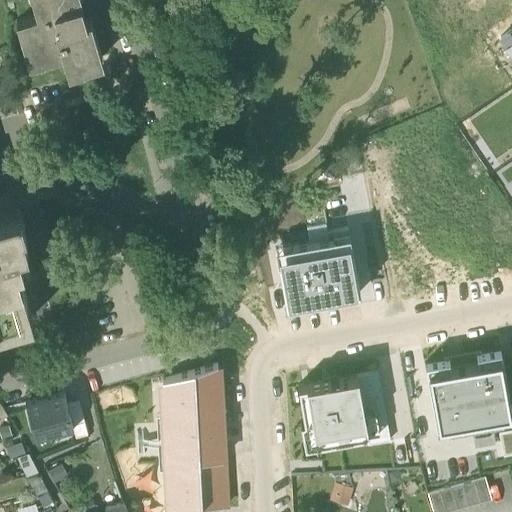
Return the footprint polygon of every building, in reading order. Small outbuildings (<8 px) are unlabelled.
[(81,56),(83,62),(103,56),(91,13),(85,15),(80,0),(35,0),(38,11),(17,17),(28,54),(42,49),(44,55),(64,49),(67,60),(81,56)] [(511,29),(501,37),(511,52),(511,29)] [(30,59),(44,55),(42,49),(28,54),(30,59)] [(69,66),(83,62),(81,56),(67,60),(69,66)] [(0,248),(18,243),(27,240),(23,226),(17,228),(13,211),(18,209),(18,208),(0,212),(0,248)] [(17,228),(23,226),(18,209),(13,211),(17,228)] [(470,211),(389,225),(400,285),(481,271),(470,211)] [(293,254),(278,257),(287,306),(360,292),(349,227),(328,230),(329,238),(291,245),(293,254)] [(28,277),(18,243),(0,248),(0,318),(11,315),(13,321),(33,315),(22,279),(28,277)] [(293,254),(291,245),(276,247),(278,257),(293,254)] [(0,325),(13,321),(11,315),(0,318),(0,325)] [(464,355),(466,362),(451,365),(450,358),(426,362),(437,424),(448,422),(449,428),(462,426),(461,422),(489,417),(490,421),(503,419),(502,413),(511,410),(511,408),(501,348),(464,355)] [(170,510),(203,508),(200,460),(224,459),(218,363),(163,379),(165,414),(168,469),(170,510)] [(378,370),(358,374),(360,386),(380,382),(378,370)] [(358,374),(307,383),(315,432),(366,422),(366,420),(364,409),(362,397),(360,386),(358,374)] [(362,397),(383,394),(380,382),(360,386),(362,397)] [(301,421),(304,436),(320,433),(321,442),(367,434),(369,433),(368,431),(366,422),(315,432),(307,383),(298,385),(305,420),(301,421)] [(65,390),(26,400),(36,437),(74,427),(68,402),(65,390)] [(362,397),(364,409),(385,405),(383,394),(362,397)] [(79,398),(68,402),(74,427),(77,436),(88,433),(79,398)] [(0,417),(9,415),(0,400),(0,417)] [(366,420),(387,416),(385,405),(364,409),(366,420)] [(168,469),(165,414),(157,414),(160,469),(168,469)] [(366,422),(368,431),(389,427),(387,416),(366,420),(366,422)] [(10,424),(0,427),(0,430),(2,438),(13,435),(10,424)] [(369,443),(391,439),(389,427),(368,431),(369,433),(367,434),(369,443)] [(511,427),(499,430),(503,454),(511,452),(511,427)] [(305,445),(321,442),(320,433),(304,436),(305,445)] [(23,441),(7,445),(11,457),(18,455),(27,453),(23,441)] [(29,452),(27,453),(18,455),(27,474),(40,471),(29,452)] [(464,480),(458,456),(446,459),(452,483),(464,480)] [(226,507),(224,459),(200,460),(203,508),(226,507)] [(452,483),(446,459),(434,462),(440,486),(452,483)] [(440,486),(434,462),(423,466),(428,489),(440,486)] [(63,463),(49,470),(55,482),(69,475),(63,463)] [(48,490),(40,475),(28,478),(36,494),(48,490)] [(429,492),(434,511),(445,511),(492,498),(486,475),(429,492)] [(354,486),(336,481),(330,498),(348,504),(354,486)] [(48,490),(39,495),(44,506),(54,500),(48,490)] [(126,511),(124,503),(106,508),(107,511),(126,511)]
